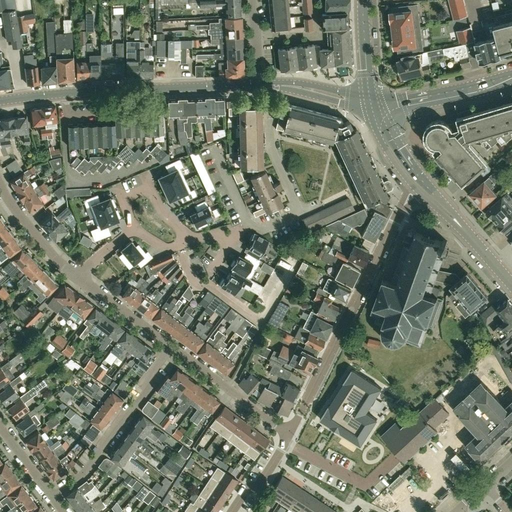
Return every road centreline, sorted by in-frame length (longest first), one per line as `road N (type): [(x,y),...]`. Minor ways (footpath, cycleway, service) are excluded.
road 1 (residential): [(288,434),(420,183)]
road 2 (tertiary): [(0,101),(256,85)]
road 3 (residential): [(52,497),(87,468),(168,346)]
road 4 (residential): [(242,228),(291,218),(297,206),(270,147),(269,85)]
road 5 (secondary): [(374,103),(511,76)]
road 6 (residential): [(133,229),(120,196),(149,184),(162,213),(191,239)]
road 7 (secondary): [(420,183),(511,285)]
